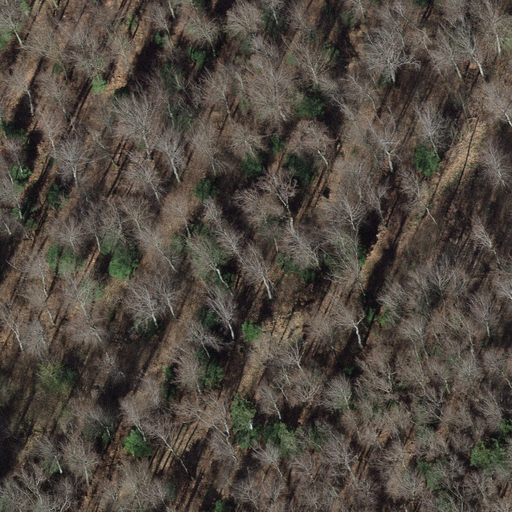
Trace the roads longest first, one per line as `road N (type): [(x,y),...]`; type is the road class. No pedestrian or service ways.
road 1 (track): [(511,108),(397,236),(114,511)]
road 2 (track): [(130,0),(0,95)]
